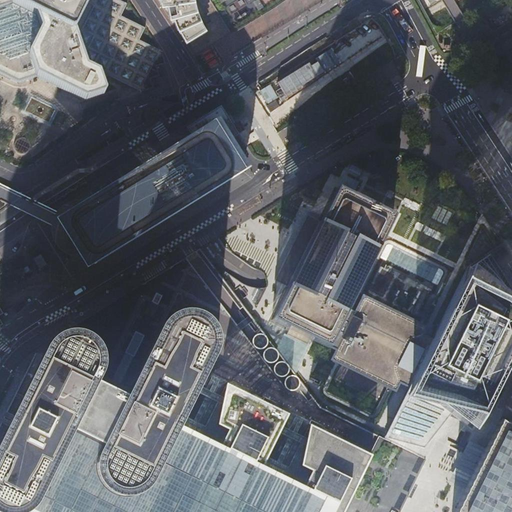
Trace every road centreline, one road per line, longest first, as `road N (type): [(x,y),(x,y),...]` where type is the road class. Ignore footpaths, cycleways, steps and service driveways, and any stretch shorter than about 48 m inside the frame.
road 1 (secondary): [(0,339),(262,177)]
road 2 (secondary): [(208,100),(0,240)]
road 3 (secondary): [(262,177),(393,92),(437,73)]
road 4 (secondary): [(368,0),(208,100)]
road 5 (unknown): [(169,511),(184,480),(209,465),(256,481),(267,494),(267,511)]
road 6 (primary): [(511,200),(437,73)]
road 7 (residential): [(140,0),(208,100)]
